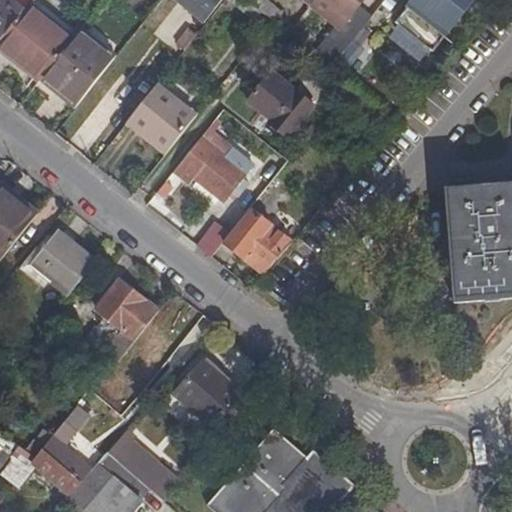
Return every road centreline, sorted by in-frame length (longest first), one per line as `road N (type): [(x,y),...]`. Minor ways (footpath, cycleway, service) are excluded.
road 1 (residential): [(272,336),(0,117)]
road 2 (unclassified): [(381,440),(371,418),(272,336)]
